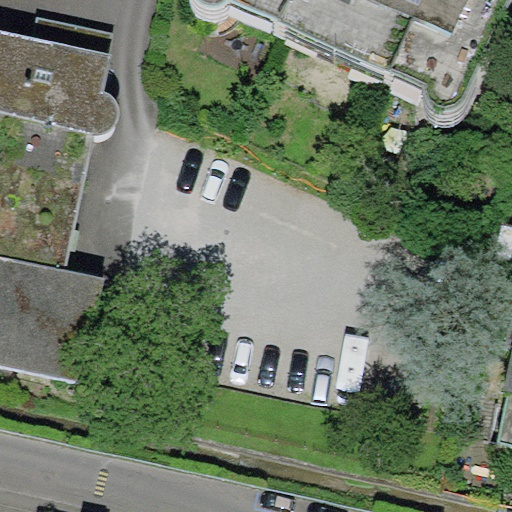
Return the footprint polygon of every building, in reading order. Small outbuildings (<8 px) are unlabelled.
[(231,14),(236,4),(285,27),(297,0),(189,0),(190,6),(191,11),(194,16),(199,20),(205,23),(212,24),(216,24),(222,22),(228,18),(231,14)] [(297,0),(285,27),(395,77),(427,8),(417,3),(418,0),(297,0)] [(429,122),(433,125),(437,127),(442,128),(446,129),(450,128),(454,127),(458,124),(461,122),(464,118),(511,11),(511,0),(418,0),(417,3),(427,8),(395,77),(428,92),(424,100),(424,108),(424,112),(426,117),(429,122)] [(0,367),(81,385),(103,286),(60,277),(90,139),(95,140),(98,140),(103,139),(108,136),(110,133),(113,128),(114,123),(114,119),(112,114),(110,111),(108,109),(103,105),(98,104),(105,67),(25,50),(0,44),(0,367)] [(511,380),(497,447),(511,450),(511,380)]
